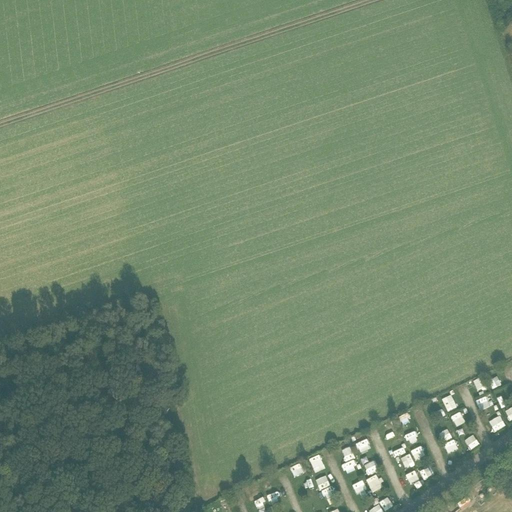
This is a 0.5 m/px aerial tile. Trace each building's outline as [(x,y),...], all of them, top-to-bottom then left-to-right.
[(497,403),(495,398),(508,393),(506,387),(487,396),(491,405),(497,403)] [(451,394),(440,400),(446,410),(456,403),(451,394)] [(481,411),(490,406),(486,397),(476,401),(481,411)] [(436,401),(428,407),(430,410),(438,405),(436,401)] [(511,408),(511,405),(501,410),(507,421),(511,418),(511,408)] [(493,432),(505,427),(501,416),(489,421),(493,432)] [(397,421),(402,431),(410,426),(405,417),(397,421)] [(403,437),(408,445),(417,441),(413,432),(403,437)] [(394,445),(398,455),(407,451),(403,441),(394,445)] [(411,456),(421,453),(420,448),(409,451),(411,456)] [(458,448),(449,453),(453,461),(463,456),(458,448)] [(340,458),(342,463),(353,459),(351,454),(340,458)] [(311,471),(319,467),(314,458),(306,462),(311,471)] [(348,474),(358,470),(353,460),(344,465),(348,474)] [(400,466),(404,475),(414,470),(409,461),(400,466)] [(290,468),(294,477),(302,474),(297,465),(290,468)] [(424,479),(433,473),(428,465),(418,470),(424,479)] [(403,485),(417,477),(414,472),(400,480),(403,485)] [(319,490),(329,485),(324,475),(315,480),(319,490)] [(264,496),(279,489),(276,481),(260,488),(264,496)] [(359,482),(352,486),(358,494),(364,490),(359,482)] [(302,485),(304,494),(315,491),(313,483),(302,485)] [(267,501),(272,510),(281,506),(276,496),(267,501)] [(305,501),(310,510),(317,506),(312,497),(305,501)] [(253,505),(254,511),(259,511),(267,510),(265,502),(253,505)] [(382,511),(376,503),(364,511),(382,511)]
